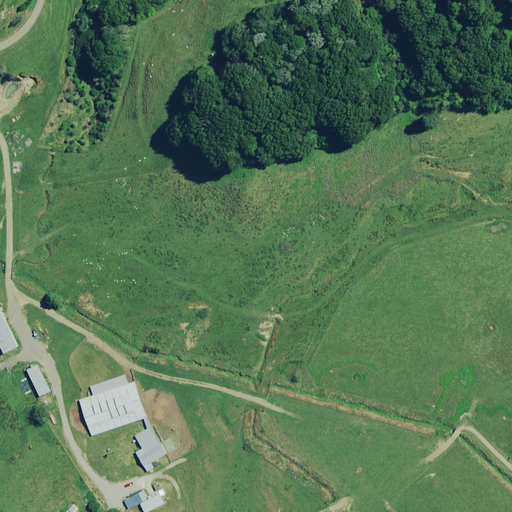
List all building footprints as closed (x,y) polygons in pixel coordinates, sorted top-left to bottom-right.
[(18,347),(0,309),(0,345),(4,354),(18,347)] [(48,385),(38,366),(29,370),(38,390),(48,385)] [(150,428),(135,382),(128,384),(125,375),(90,387),(93,396),(79,401),(91,436),(143,419),(147,430),(136,436),(143,449),(137,453),(147,472),(154,468),(151,463),(167,455),(151,428),(150,428)] [(171,439),(162,444),(166,451),(175,446),(171,439)] [(158,483),(153,486),(156,491),(161,488),(158,483)] [(166,494),(164,489),(147,498),(144,492),(136,496),(143,511),(148,511),(165,504),(161,497),(166,494)] [(137,505),(131,494),(119,501),(125,511),(137,505)]
